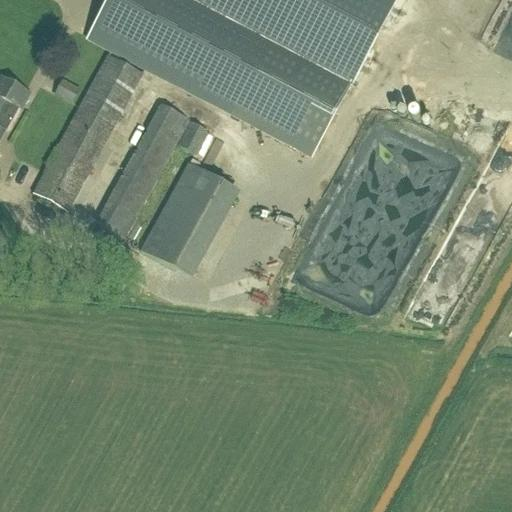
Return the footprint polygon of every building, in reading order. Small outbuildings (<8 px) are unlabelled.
[(108,0),(88,40),(312,157),(392,7),(377,0),(108,0)] [(139,80),(108,63),(31,196),(64,215),(119,113),(121,114),(139,80)] [(27,97),(0,81),(0,131),(4,134),(16,111),(18,113),(27,97)] [(63,82),(54,97),(71,107),(80,93),(63,82)] [(189,124),(160,109),(95,228),(124,243),(176,148),(195,159),(206,138),(187,127),(189,124)] [(459,289),(468,263),(451,257),(442,284),(459,289)] [(368,290),(359,296),(367,310),(377,304),(368,290)] [(432,327),(436,314),(412,307),(408,320),(432,327)]
